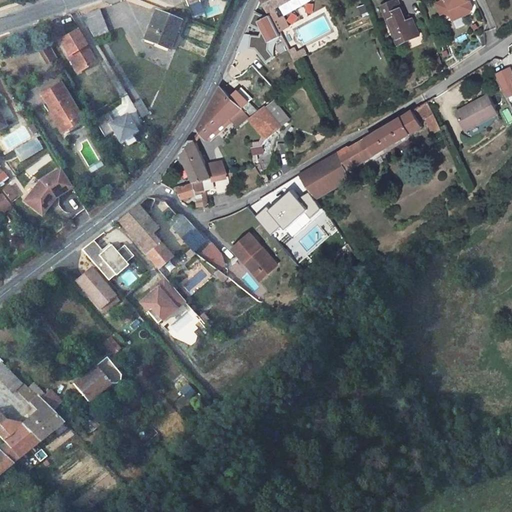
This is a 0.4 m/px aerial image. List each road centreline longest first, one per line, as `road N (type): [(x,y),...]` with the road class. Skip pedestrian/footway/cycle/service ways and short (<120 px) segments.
road 1 (residential): [(145,182),(199,220),(248,202),(511,42)]
road 2 (tertiary): [(248,0),(189,121),(145,182)]
road 3 (tertiary): [(145,182),(0,293)]
